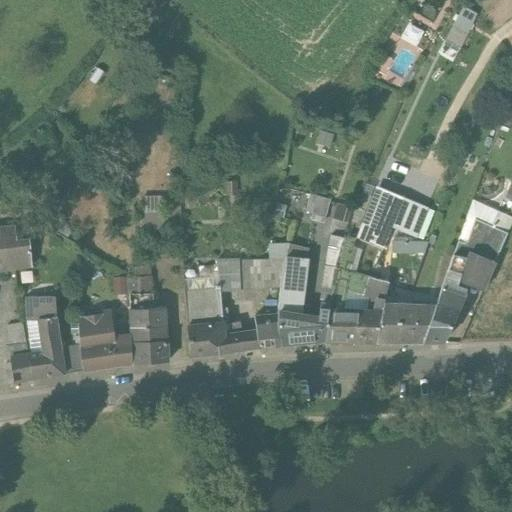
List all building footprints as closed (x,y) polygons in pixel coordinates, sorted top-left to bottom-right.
[(459,49),(477,15),(462,8),(445,42),(459,49)] [(359,243),(381,251),(390,229),(401,199),(379,191),(359,243)] [(309,195),(306,212),(345,218),(348,201),(309,195)] [(401,199),(390,229),(414,238),(426,208),(401,199)] [(497,230),(507,234),(511,222),(503,218),(497,230)] [(436,307),(423,344),(443,344),(464,296),(457,293),(457,292),(455,291),(459,282),(482,292),(494,264),(481,261),(495,229),(474,220),(467,242),(463,244),(458,242),(446,273),(436,307)] [(60,223),(56,230),(68,237),(72,231),(60,223)] [(481,261),(494,264),(507,234),(497,230),(495,229),(481,261)] [(338,260),(342,244),(344,235),(329,231),(325,257),(338,260)] [(0,267),(4,266),(7,280),(17,278),(15,268),(32,264),(26,239),(3,244),(0,232),(0,267)] [(391,243),(391,254),(425,253),(427,242),(391,243)] [(351,246),(342,244),(338,260),(347,262),(351,246)] [(286,261),(283,271),(304,274),(306,260),(286,257),(286,261)] [(283,271),(286,261),(239,262),(240,290),(280,288),(280,286),(283,271)] [(135,279),(150,278),(149,267),(135,269),(135,279)] [(366,277),(336,268),(333,288),(363,296),(366,277)] [(277,313),(299,317),(304,274),(283,271),(280,286),(280,288),(277,313)] [(388,283),(366,277),(363,296),(383,301),(388,283)] [(129,295),(150,294),(150,278),(135,279),(128,280),(129,295)] [(130,311),(151,310),(150,294),(129,295),(130,311)] [(227,354),(258,349),(256,327),(222,332),(219,294),(183,297),(189,358),(227,354)] [(39,321),(55,320),(54,316),(53,297),(40,298),(34,298),(26,299),(26,322),(39,321)] [(315,325),(327,327),(330,310),(330,305),(319,304),(315,325)] [(376,343),(423,344),(436,307),(382,304),(376,343)] [(131,344),(165,342),(164,310),(151,310),(130,311),(131,333),(131,344)] [(356,343),(361,312),(341,312),(330,310),(327,327),(325,342),(356,343)] [(80,351),(83,372),(132,364),(131,344),(131,333),(112,336),(109,312),(78,316),(78,336),(80,351)] [(376,343),(380,313),(361,312),(356,343),(376,343)] [(295,345),(297,330),(299,317),(277,313),(276,317),(280,346),(295,345)] [(280,346),(276,317),(254,317),(256,327),(258,349),(274,347),(280,346)] [(42,353),(27,356),(31,380),(62,376),(59,354),(55,320),(39,321),(42,353)] [(8,348),(25,345),(21,325),(6,327),(8,348)] [(295,345),(325,342),(327,327),(315,325),(313,328),(297,330),(295,345)] [(166,363),(165,342),(131,344),(132,364),(166,363)] [(9,355),(27,352),(25,345),(8,348),(9,355)] [(59,354),(62,376),(83,372),(80,351),(59,354)] [(27,356),(27,352),(9,355),(14,382),(31,380),(27,356)]
